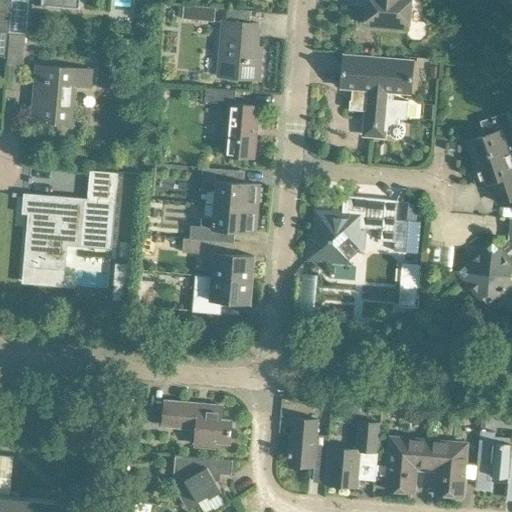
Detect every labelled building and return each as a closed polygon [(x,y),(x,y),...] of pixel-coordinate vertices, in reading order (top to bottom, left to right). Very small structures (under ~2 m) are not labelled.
[(0,0),(0,30),(9,32),(11,0),(0,0)] [(28,1),(22,0),(11,0),(9,32),(26,33),(28,1)] [(42,0),(42,5),(77,8),(78,0),(42,0)] [(368,0),(366,24),(408,28),(410,0),(417,0),(417,1),(418,1),(418,0),(368,0)] [(182,18),(214,21),(215,7),(183,4),(182,18)] [(259,80),(261,59),(256,59),(259,23),(222,20),(217,76),(259,80)] [(0,56),(7,57),(9,32),(0,30),(0,56)] [(9,32),(7,57),(8,57),(7,64),(23,66),(26,33),(9,32)] [(401,124),(399,123),(399,119),(407,119),(408,101),(393,99),(393,91),(410,93),(413,61),(344,55),(341,87),(357,88),(356,100),(350,100),(349,109),(366,111),(364,135),(384,136),(385,131),(389,131),(389,132),(389,133),(390,135),(391,136),(393,137),(395,138),(396,138),(398,138),(399,138),(400,137),(401,137),(402,136),(403,135),(404,134),(404,133),(404,131),(405,130),(404,129),(404,128),(404,127),(404,126),(403,125),(402,124),(401,124)] [(32,120),(71,124),(75,85),(91,86),(92,69),(36,65),(32,120)] [(159,89),(158,94),(162,97),(166,98),(170,95),(170,90),(167,86),(163,86),(159,89)] [(259,106),(234,104),(235,90),(206,87),(204,101),(229,104),(227,121),(223,121),(221,137),(226,137),(224,155),(254,158),(259,106)] [(484,135),(467,141),(477,170),(473,171),(477,186),(491,181),(498,202),(511,197),(511,127),(507,112),(483,120),(480,121),(484,135)] [(238,182),(239,170),(203,167),(202,180),(201,189),(215,190),(214,204),(258,208),(260,184),(238,182)] [(87,200),(115,202),(117,172),(89,170),(87,200)] [(63,271),(65,245),(66,237),(111,241),(115,202),(87,200),(25,195),(24,212),(34,213),(33,228),(29,228),(26,258),(43,260),(42,269),(63,271)] [(308,259),(307,265),(309,265),(309,262),(309,259),(335,261),(337,246),(337,245),(340,243),(348,235),(356,244),(361,245),(363,227),(365,227),(381,229),(380,240),(394,242),(397,200),(385,199),(344,195),(342,209),(335,209),(335,210),(331,213),(317,212),(315,233),(311,237),(310,237),(308,259)] [(399,202),(398,218),(416,220),(417,204),(410,203),(410,198),(403,198),(402,202),(399,202)] [(183,237),(183,238),(211,240),(228,242),(229,230),(256,232),(258,208),(214,204),(213,216),(201,215),(200,226),(191,225),(189,238),(183,237)] [(511,217),(509,218),(508,240),(497,248),(492,242),(459,270),(487,304),(511,282),(511,265),(504,256),(511,248),(511,217)] [(210,254),(211,240),(183,238),(182,252),(210,254)] [(212,276),(252,280),(254,256),(214,253),(212,276)] [(302,272),(300,304),(311,304),(313,273),(302,272)] [(252,280),(212,276),(210,299),(198,298),(197,311),(220,313),(221,301),(250,303),(252,280)] [(121,391),(120,404),(133,405),(133,392),(121,391)] [(222,406),(165,401),(162,425),(196,428),(195,445),(215,447),(215,441),(230,442),(232,420),(221,419),(222,406)] [(317,434),(318,419),(292,417),(288,465),(314,467),(315,460),(326,460),(328,447),(329,435),(317,434)] [(355,449),(328,447),(326,460),(327,460),(325,484),(358,487),(359,479),(375,480),(380,423),(358,421),(355,449)] [(480,431),(475,488),(490,489),(491,474),(511,476),(511,434),(511,444),(494,442),(494,432),(480,431)] [(415,466),(426,467),(428,440),(391,437),(386,489),(413,492),(415,466)] [(466,443),(428,440),(426,467),(438,468),(435,494),(462,496),(466,443)] [(0,511),(57,511),(58,499),(10,495),(13,456),(0,454),(0,511)] [(175,477),(174,479),(174,481),(175,483),(176,485),(177,487),(179,488),(180,490),(182,490),(184,491),(187,491),(189,490),(191,489),(198,501),(207,496),(209,498),(222,491),(216,481),(219,479),(220,473),(231,474),(232,460),(180,456),(179,470),(180,470),(178,471),(177,473),(175,475),(175,477)]
